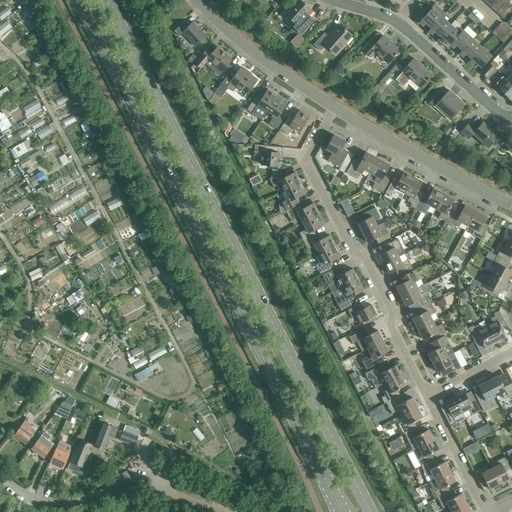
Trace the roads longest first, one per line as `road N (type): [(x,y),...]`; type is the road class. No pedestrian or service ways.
road 1 (secondary): [(79,0),(342,511)]
road 2 (secondary): [(369,511),(107,0)]
road 3 (residential): [(332,108),(305,164),(352,251),(364,256),(427,396)]
road 4 (residential): [(511,203),(332,108)]
road 5 (residential): [(166,493),(42,501),(0,475)]
road 6 (residential): [(332,108),(267,64),(198,0)]
road 7 (residential): [(511,117),(501,117),(396,20)]
road 8 (residential): [(511,502),(483,506),(427,396)]
